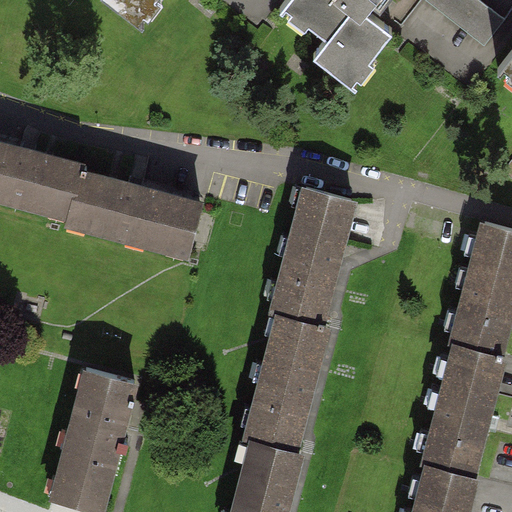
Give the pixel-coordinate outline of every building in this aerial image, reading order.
[(113,0),(139,20),(154,0),(113,0)] [(382,0),(287,0),(284,4),(326,36),(314,52),(351,80),(393,26),(374,11),(382,0)] [(505,19),(480,0),(424,0),(484,46),(505,19)] [(511,50),(502,63),(511,70),(511,50)] [(0,207),(65,225),(80,168),(0,146),(0,207)] [(198,206),(79,174),(65,225),(64,231),(183,262),(198,206)] [(349,207),(297,194),(266,321),(318,334),(349,207)] [(511,240),(476,231),(446,351),(498,364),(511,307),(511,240)] [(318,334),(271,323),(240,442),(245,443),(293,455),(323,336),(318,334)] [(498,364),(449,352),(420,466),(422,467),(470,479),(485,423),(499,365),(498,364)] [(97,511),(130,388),(83,376),(50,504),(82,511),(97,511)] [(285,511),(299,457),(245,443),(227,511),(285,511)] [(466,511),(474,480),(422,467),(410,511),(466,511)]
